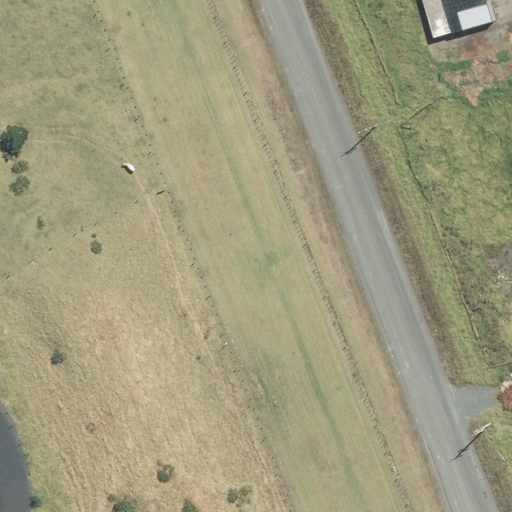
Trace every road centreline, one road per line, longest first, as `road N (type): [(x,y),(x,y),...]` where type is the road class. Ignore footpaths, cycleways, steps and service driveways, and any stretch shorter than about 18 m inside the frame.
road 1 (unclassified): [(466,511),(343,185)]
road 2 (unclassified): [(343,185),(440,291),(511,338)]
road 3 (unclassified): [(343,185),(273,0)]
